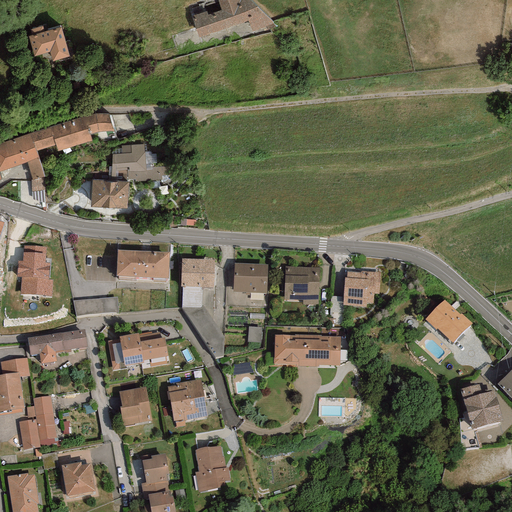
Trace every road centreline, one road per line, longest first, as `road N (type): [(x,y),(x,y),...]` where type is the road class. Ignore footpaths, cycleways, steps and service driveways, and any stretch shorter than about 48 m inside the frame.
road 1 (unclassified): [(0,135),(92,107),(208,113),(511,92)]
road 2 (tertiary): [(337,248),(100,232),(0,204)]
road 3 (residential): [(230,425),(206,362),(174,316),(0,338)]
road 4 (tertiary): [(511,336),(435,266),(384,250),(337,248)]
road 5 (unclassified): [(511,195),(346,236),(337,248)]
